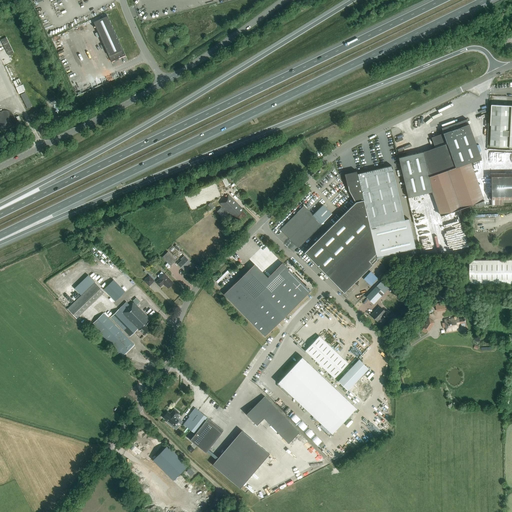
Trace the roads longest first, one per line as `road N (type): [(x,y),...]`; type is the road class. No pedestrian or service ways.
road 1 (motorway): [(0,240),(463,50),(483,50),(498,71)]
road 2 (motorway): [(0,235),(485,0)]
road 3 (motorway): [(441,0),(0,214)]
road 4 (motorway): [(354,0),(0,207)]
road 5 (tertiary): [(260,223),(344,146),(498,71)]
road 6 (tertiary): [(139,411),(175,362),(190,295),(260,223)]
road 7 (secondary): [(0,167),(163,83)]
road 8 (secondary): [(163,83),(284,0)]
road 9 (unclassified): [(245,511),(139,411)]
road 10 (tertiary): [(63,511),(139,411)]
